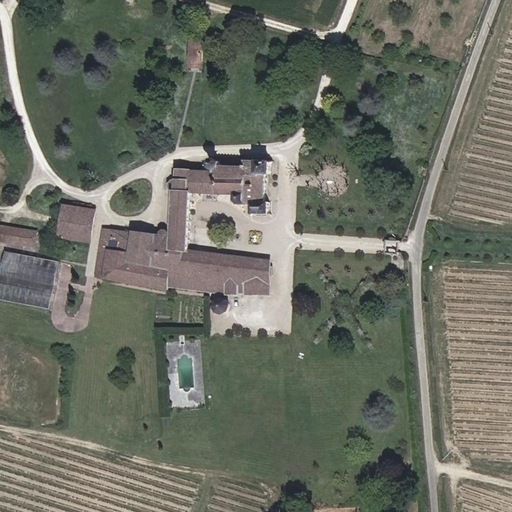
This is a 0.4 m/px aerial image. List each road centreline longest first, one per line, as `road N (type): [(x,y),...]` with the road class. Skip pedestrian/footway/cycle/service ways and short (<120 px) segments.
road 1 (residential): [(499,0),(418,245),(441,511)]
road 2 (track): [(339,42),(196,0)]
